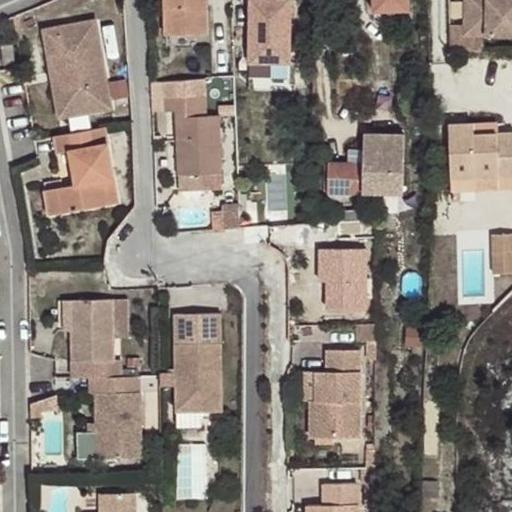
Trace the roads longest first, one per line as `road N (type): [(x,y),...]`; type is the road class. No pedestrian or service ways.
road 1 (unclassified): [(132,0),(148,255),(247,259)]
road 2 (residential): [(17,511),(12,248),(0,190)]
road 3 (unclassified): [(247,259),(278,260),(281,511)]
road 4 (unclassified): [(247,259),(251,511)]
